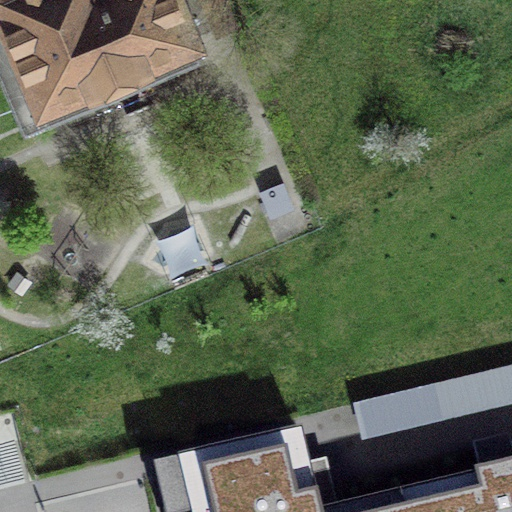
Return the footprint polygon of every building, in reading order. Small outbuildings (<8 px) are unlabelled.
[(0,0),(0,46),(33,126),(200,56),(176,0),(0,0)] [(223,0),(196,0),(213,42),(236,32),(223,0)] [(285,185),(256,199),(270,228),(298,214),(285,185)] [(35,287),(9,266),(0,279),(0,293),(22,309),(35,287)] [(325,511),(306,430),(155,465),(166,511),(325,511)] [(511,511),(511,468),(328,511),(511,511)]
